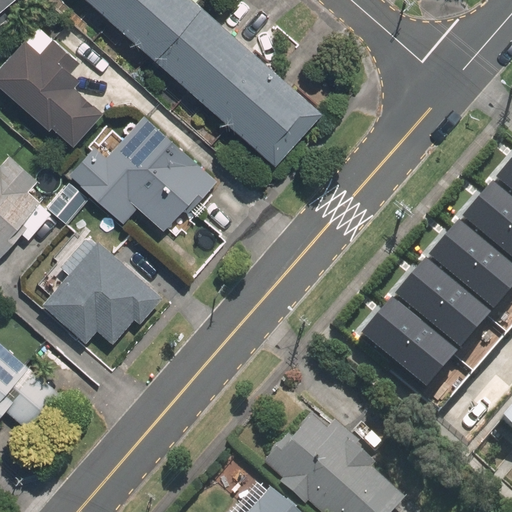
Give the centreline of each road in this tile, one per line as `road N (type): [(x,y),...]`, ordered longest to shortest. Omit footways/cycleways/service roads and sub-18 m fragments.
road 1 (tertiary): [(452,88),(79,511)]
road 2 (residential): [(351,0),(452,88)]
